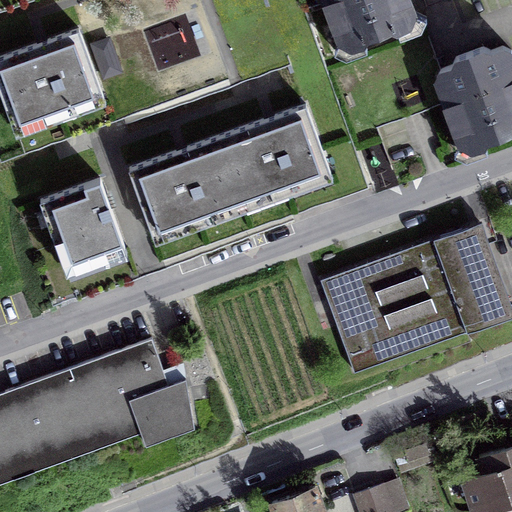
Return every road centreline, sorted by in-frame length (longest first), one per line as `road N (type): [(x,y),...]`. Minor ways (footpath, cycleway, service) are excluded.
road 1 (residential): [(511,166),(0,345)]
road 2 (primary): [(148,511),(511,368)]
